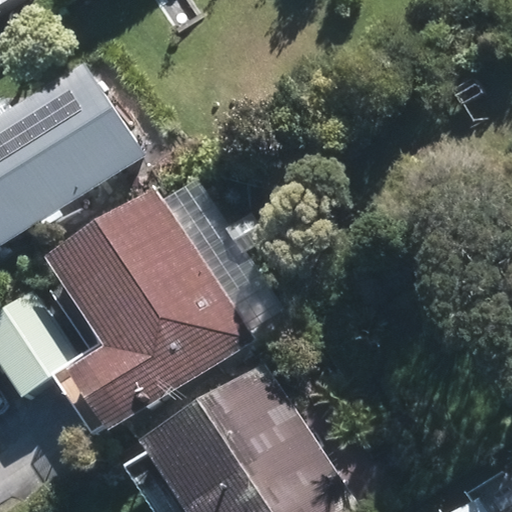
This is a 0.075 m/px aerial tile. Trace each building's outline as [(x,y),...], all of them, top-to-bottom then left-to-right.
[(0,0),(0,43),(21,29),(0,0)] [(0,273),(161,163),(101,77),(0,146),(0,273)] [(273,350),(176,207),(76,275),(139,367),(100,393),(133,443),(273,350)] [(55,296),(0,332),(0,342),(42,407),(102,368),(55,296)] [(366,511),(285,384),(174,454),(211,511),(366,511)]
